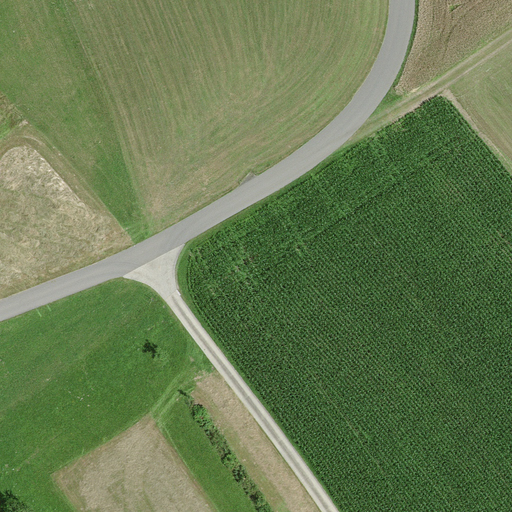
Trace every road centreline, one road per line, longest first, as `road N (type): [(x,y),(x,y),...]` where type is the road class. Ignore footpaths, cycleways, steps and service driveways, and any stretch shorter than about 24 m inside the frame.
road 1 (unclassified): [(146,260),(324,155),(373,104),(399,49),(404,0)]
road 2 (unclassified): [(146,260),(329,511)]
road 3 (unclassified): [(0,315),(146,260)]
